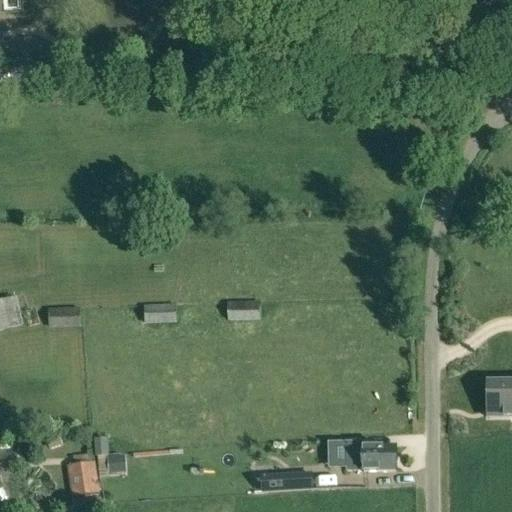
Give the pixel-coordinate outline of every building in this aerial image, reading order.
[(16,298),(0,301),(0,331),(22,326),(16,298)] [(259,302),(226,303),(227,323),(260,321),(259,302)] [(176,305),(143,306),(144,325),(176,325),(176,305)] [(79,309),(47,310),(48,329),(80,328),(79,309)] [(511,384),(487,385),(487,419),(511,419),(511,384)] [(94,458),(97,458),(108,457),(107,438),(93,439),(94,458)] [(365,443),(346,444),(347,473),(363,472),(396,472),(396,447),(365,447),(365,443)] [(95,462),(67,466),(71,499),(100,496),(95,462)] [(312,474),(276,477),(261,478),(262,494),(277,493),(313,491),(312,474)]
